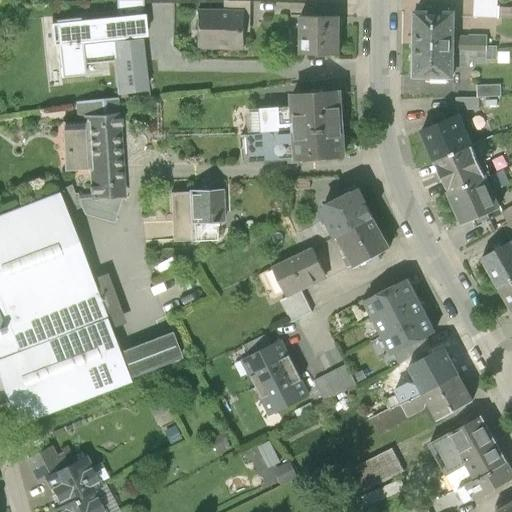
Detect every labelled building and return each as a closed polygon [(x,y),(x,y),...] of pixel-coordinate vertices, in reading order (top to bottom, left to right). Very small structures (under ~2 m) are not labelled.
[(235,0),(220,0),(222,9),(243,9),(243,30),(249,31),(250,0),(235,0)] [(497,0),(473,0),(473,16),(497,17),(497,0)] [(115,16),(141,14),(141,1),(115,2),(115,16)] [(194,9),(194,47),(242,48),(243,30),(243,9),(222,9),(194,9)] [(454,10),(412,10),(411,44),(488,45),(487,35),(454,35),(454,10)] [(144,37),(141,14),(115,16),(76,20),(76,17),(54,19),(54,23),(46,23),(49,46),(56,45),(60,79),(84,76),(83,61),(109,58),(114,95),(146,91),(139,37),(144,37)] [(298,15),(298,55),(339,55),(339,15),(298,15)] [(488,45),(411,44),(412,76),(426,76),(426,83),(447,83),(447,77),(454,77),(454,68),(470,68),(470,61),(488,61),(487,58),(488,45)] [(488,45),(487,58),(497,58),(497,45),(488,45)] [(500,84),(477,85),(478,97),(501,96),(500,84)] [(340,91),(289,93),(289,105),(256,107),(258,133),(291,131),(342,128),(340,91)] [(478,97),(454,97),(454,108),(478,108),(478,97)] [(87,169),(89,199),(122,197),(116,101),(74,104),(75,121),(59,122),(62,171),(87,169)] [(460,112),(418,130),(432,160),(473,143),(460,112)] [(342,128),(291,131),(293,159),(344,157),(342,128)] [(242,162),(293,159),(291,131),(258,133),(240,133),(242,162)] [(496,133),(483,138),(488,153),(494,151),(500,167),(509,164),(506,153),(503,154),(496,133)] [(432,160),(446,193),(487,175),(473,143),(432,160)] [(487,175),(446,193),(460,224),(501,206),(487,175)] [(289,179),(289,189),(309,188),(309,179),(289,179)] [(55,192),(64,214),(77,209),(76,194),(72,194),(69,185),(55,192)] [(335,235),(373,216),(357,186),(343,193),(341,189),(326,197),(328,201),(317,207),(320,213),(317,215),(322,224),(325,223),(332,237),(335,235)] [(168,191),(170,242),(213,240),(212,223),(222,222),(221,189),(168,191)] [(55,192),(0,213),(0,328),(94,292),(89,280),(64,214),(55,192)] [(511,206),(501,213),(507,223),(511,219),(511,206)] [(373,216),(335,235),(346,256),(342,259),(346,266),(350,264),(351,268),(364,261),(368,267),(381,260),(378,254),(389,248),(373,216)] [(511,219),(507,223),(502,225),(510,240),(511,239),(511,219)] [(511,242),(510,240),(480,258),(497,288),(511,279),(511,242)] [(312,247),(271,268),(286,298),(301,290),(327,277),(312,247)] [(104,274),(89,280),(94,292),(108,329),(124,323),(104,274)] [(415,275),(372,297),(381,316),(424,295),(415,275)] [(511,279),(497,288),(511,313),(511,279)] [(301,290),(286,298),(279,301),(290,321),(311,310),(301,290)] [(94,292),(0,328),(0,391),(4,403),(13,426),(128,382),(127,377),(117,352),(108,329),(94,292)] [(424,295),(381,316),(390,333),(433,311),(424,295)] [(433,311),(390,333),(399,352),(401,351),(433,335),(442,330),(433,311)] [(168,333),(117,352),(127,377),(177,358),(168,333)] [(256,354),(277,344),(272,333),(251,343),(256,354)] [(438,346),(433,335),(401,351),(406,362),(438,346)] [(256,354),(250,357),(264,385),(303,366),(289,338),(277,344),(256,354)] [(443,348),(406,368),(412,379),(392,390),(400,405),(457,374),(443,348)] [(359,385),(347,360),(335,365),(347,391),(359,385)] [(347,391),(335,365),(323,370),(335,396),(347,391)] [(303,366),(264,385),(278,412),(317,393),(303,366)] [(457,374),(400,405),(407,417),(423,409),(425,402),(435,421),(472,400),(457,374)] [(460,456),(493,438),(479,415),(447,432),(460,456)] [(174,427),(163,433),(170,446),(181,440),(174,427)] [(444,473),(463,462),(460,456),(447,432),(427,443),(444,473)] [(223,434),(209,442),(215,455),(230,447),(223,434)] [(493,438),(460,456),(463,462),(473,480),(506,462),(493,438)] [(42,482),(62,471),(50,447),(23,461),(36,485),(42,482)] [(392,448),(347,472),(359,495),(404,471),(392,448)] [(62,471),(42,482),(56,507),(92,488),(99,485),(85,459),(62,471)] [(473,480),(456,490),(464,504),(511,477),(511,468),(508,461),(506,462),(473,480)] [(463,462),(444,473),(454,491),(456,490),(473,480),(463,462)] [(289,463),(273,471),(280,484),(296,476),(289,463)] [(401,479),(360,498),(365,509),(406,490),(401,479)] [(104,511),(92,488),(56,507),(48,511),(104,511)] [(511,511),(511,503),(496,511),(511,511)]
